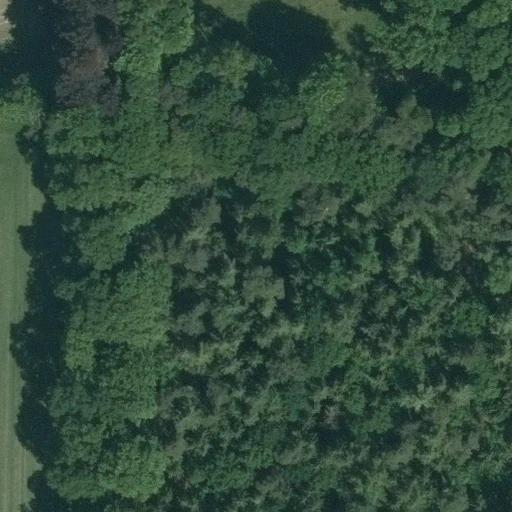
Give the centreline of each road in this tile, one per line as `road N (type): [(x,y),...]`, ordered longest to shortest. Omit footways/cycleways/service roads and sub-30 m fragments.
road 1 (track): [(113,0),(107,511)]
road 2 (track): [(111,149),(511,202)]
road 3 (track): [(442,213),(440,511)]
